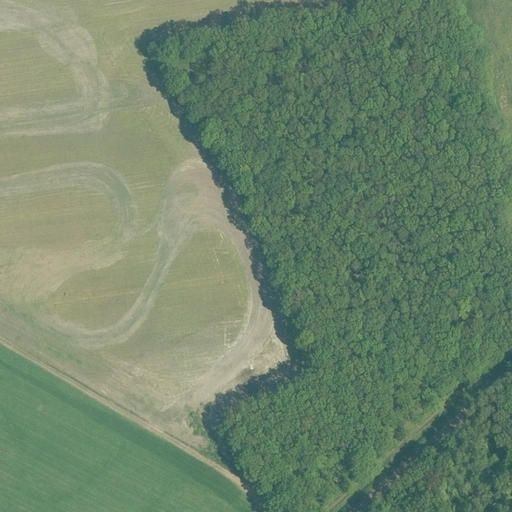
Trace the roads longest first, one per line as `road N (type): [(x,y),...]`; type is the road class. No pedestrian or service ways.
road 1 (track): [(0,340),(239,481),(262,511)]
road 2 (track): [(361,0),(511,232)]
road 3 (unclassified): [(357,511),(511,372)]
